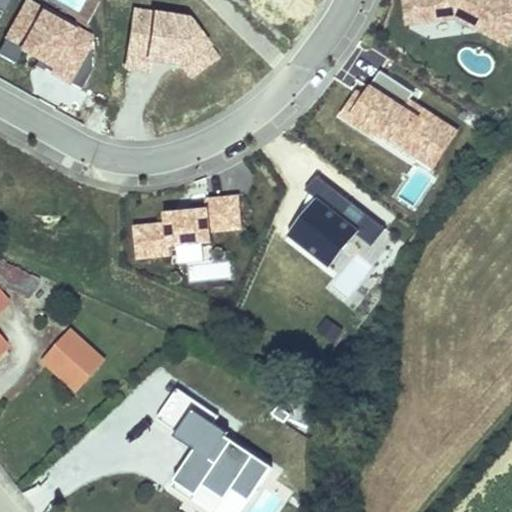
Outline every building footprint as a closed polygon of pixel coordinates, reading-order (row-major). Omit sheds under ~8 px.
[(12,0),(0,0),(0,6),(7,11),(12,0)] [(406,0),(409,27),(463,21),(510,45),(511,41),(511,2),(508,0),(406,0)] [(98,38),(33,3),(7,53),(71,88),(98,38)] [(133,12),(127,69),(201,75),(220,61),(186,18),(133,12)] [(349,120),(435,173),(461,131),(415,102),(421,91),(382,67),(349,120)] [(306,191),(310,194),(319,201),(290,237),(323,263),(337,245),(342,249),(368,217),(317,175),(306,191)] [(319,201),(310,194),(301,214),(305,217),(319,201)] [(168,211),(168,222),(138,223),(139,257),(170,256),(170,261),(213,260),(212,229),(245,228),(243,195),(211,196),(212,209),(168,211)] [(385,230),(368,217),(342,249),(337,245),(323,263),(330,269),(357,235),(372,247),(385,230)] [(0,291),(0,355),(10,346),(0,334),(0,312),(10,302),(0,291)] [(72,332),(45,362),(76,390),(103,360),(72,332)] [(172,433),(194,447),(172,483),(189,493),(195,482),(220,497),(228,483),(259,502),(278,471),(184,413),(172,433)]
